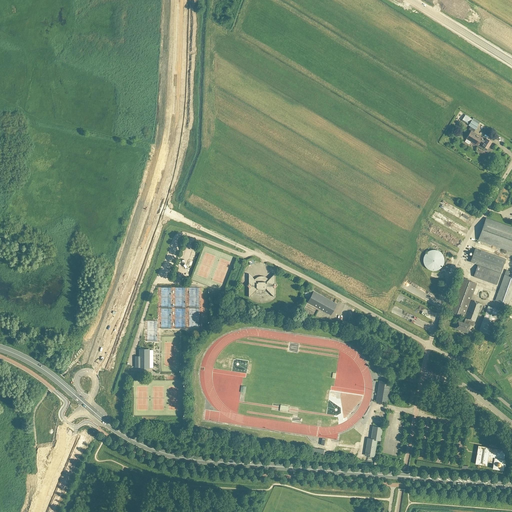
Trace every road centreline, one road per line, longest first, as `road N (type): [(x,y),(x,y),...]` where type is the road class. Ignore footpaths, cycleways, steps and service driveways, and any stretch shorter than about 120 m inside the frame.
road 1 (secondary): [(511,486),(173,455),(119,431),(41,368),(0,348)]
road 2 (unclassified): [(429,345),(159,205),(176,118),(181,0)]
road 3 (unclassified): [(429,345),(457,257),(511,165)]
